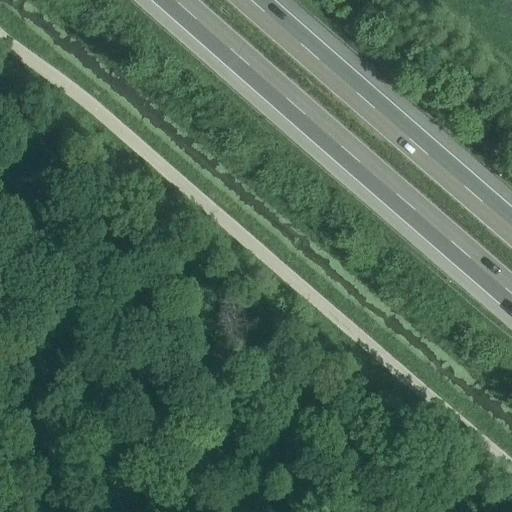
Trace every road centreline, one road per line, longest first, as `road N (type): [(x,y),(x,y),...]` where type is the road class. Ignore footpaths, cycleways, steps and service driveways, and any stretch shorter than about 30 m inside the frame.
road 1 (unclassified): [(0,30),(511,467)]
road 2 (motorway): [(185,0),(511,288)]
road 3 (motorway): [(511,210),(271,0)]
